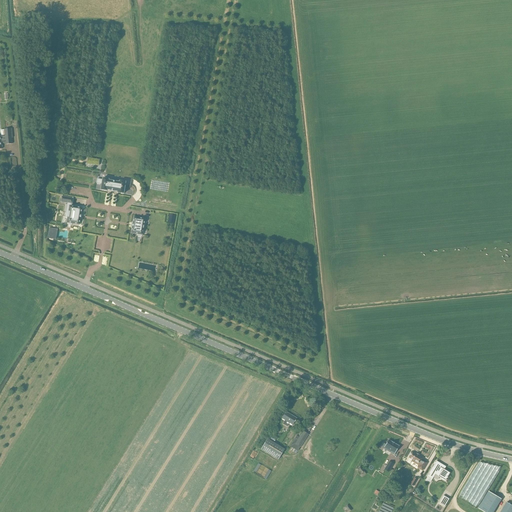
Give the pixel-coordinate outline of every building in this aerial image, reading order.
[(0,149),(2,149),(1,143),(5,143),(5,145),(12,144),(11,129),(4,130),(5,136),(1,136),(1,135),(0,135),(0,149)] [(88,158),(87,164),(99,166),(100,159),(88,158)] [(124,194),(125,185),(126,182),(119,181),(119,182),(117,182),(117,180),(111,180),(111,181),(108,181),(109,180),(103,178),(102,180),(97,179),(96,183),(102,184),(101,190),(107,191),(107,190),(111,191),(114,192),(114,191),(118,192),(118,193),(124,194)] [(164,184),(158,182),(157,188),(167,191),(170,183),(164,182),(164,184)] [(72,206),(73,198),(62,196),(61,202),(70,204),(69,212),(66,211),(65,217),(68,217),(67,223),(68,223),(67,224),(72,225),(72,224),(79,225),(80,219),(81,219),(81,218),(81,216),(81,214),(82,208),(72,206)] [(144,225),(145,219),(134,217),(133,224),(132,224),(132,227),(131,233),(137,234),(137,236),(142,236),(142,235),(143,229),(144,229),(145,225),(144,225)] [(58,229),(49,228),(49,229),(54,230),(52,239),(56,240),(58,229)] [(286,412),(283,416),(282,419),(285,420),(283,424),(287,427),(289,423),(293,425),(297,418),(286,412)] [(297,436),(292,442),(295,444),(294,445),(293,445),(291,447),(293,448),(292,448),(298,451),(300,447),(308,434),(303,431),(299,437),(297,436)] [(267,439),(261,450),(278,460),(285,449),(267,439)] [(383,444),(381,447),(384,449),(385,447),(392,452),(391,453),(394,455),(399,447),(388,440),(386,445),(383,444)] [(417,468),(422,471),(427,463),(422,460),(423,458),(416,454),(416,455),(412,452),(411,454),(410,453),(409,456),(410,456),(409,458),(412,460),(411,461),(418,466),(417,468)] [(389,461),(384,470),(389,473),(394,464),(389,461)] [(436,461),(427,477),(432,480),(435,475),(445,481),(450,473),(440,467),(439,466),(440,464),(436,461)] [(366,475),(364,472),(360,467),(356,470),(360,475),(362,477),(366,475)] [(489,492),(478,509),(483,511),(494,511),(502,499),(489,492)] [(443,496),(439,503),(444,505),(448,499),(443,496)] [(511,511),(511,505),(506,502),(500,511),(511,511)] [(348,505),(344,507),(343,508),(345,511),(349,511),(351,510),(354,508),(350,503),(348,505)]
